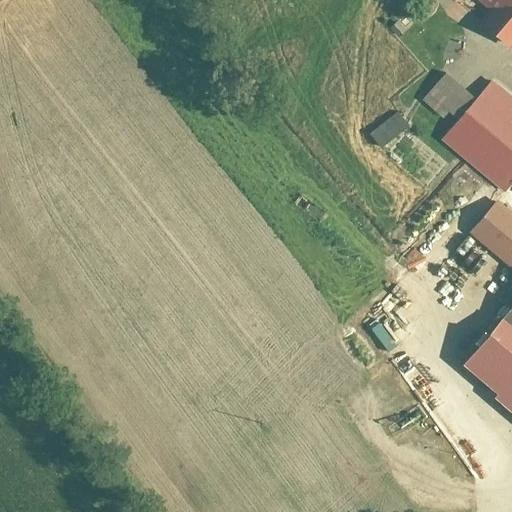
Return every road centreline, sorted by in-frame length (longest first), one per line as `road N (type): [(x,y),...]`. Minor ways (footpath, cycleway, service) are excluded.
road 1 (track): [(0,332),(17,369),(120,511)]
road 2 (unknown): [(415,12),(511,86)]
